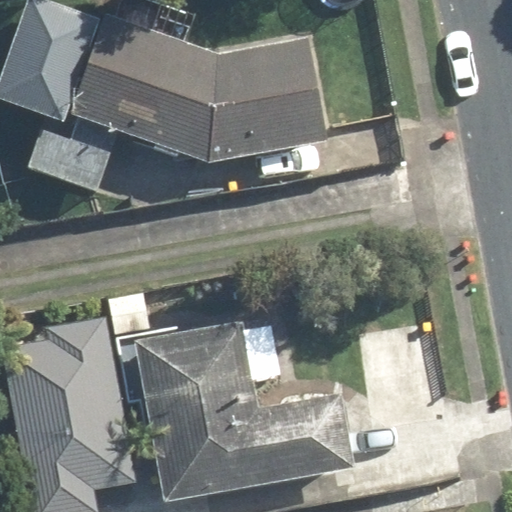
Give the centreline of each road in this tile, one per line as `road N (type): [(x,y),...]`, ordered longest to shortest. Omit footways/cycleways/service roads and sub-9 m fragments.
road 1 (unknown): [(511,175),(0,275)]
road 2 (residential): [(511,146),(486,0)]
